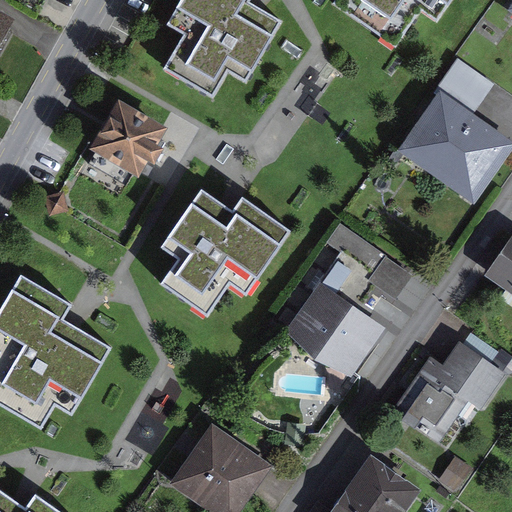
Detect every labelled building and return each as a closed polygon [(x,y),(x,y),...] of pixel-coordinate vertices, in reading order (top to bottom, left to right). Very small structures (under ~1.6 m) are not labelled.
[(181,0),(169,22),(188,33),(168,67),(212,92),(225,70),(245,81),(279,21),(246,2),(247,0),(181,0)] [(344,0),(401,37),(424,3),(442,15),(452,0),(344,0)] [(0,43),(17,11),(0,1),(0,43)] [(509,144),(441,96),(404,149),(472,197),(509,144)] [(162,128),(119,103),(93,148),(99,151),(92,163),(125,182),(132,170),(138,173),(146,159),(153,162),(160,149),(153,145),(162,128)] [(167,277),(210,306),(230,276),(252,290),(296,224),(246,191),(238,203),(205,181),(166,241),(183,252),(167,277)] [(62,194),(47,198),(50,213),(66,210),(62,194)] [(511,236),(490,270),(511,284),(511,236)] [(81,301),(23,267),(0,307),(0,344),(4,347),(0,352),(0,392),(44,418),(56,396),(75,407),(113,341),(72,317),(81,301)] [(385,321),(324,279),(291,326),(353,368),(385,321)] [(509,367),(464,336),(447,361),(434,352),(396,406),(442,437),(471,396),(483,404),(509,367)] [(235,511),(267,467),(213,430),(177,482),(219,511),(235,511)] [(401,511),(421,485),(375,453),(333,511),(401,511)] [(0,492),(0,511),(57,511),(35,496),(24,510),(0,492)]
